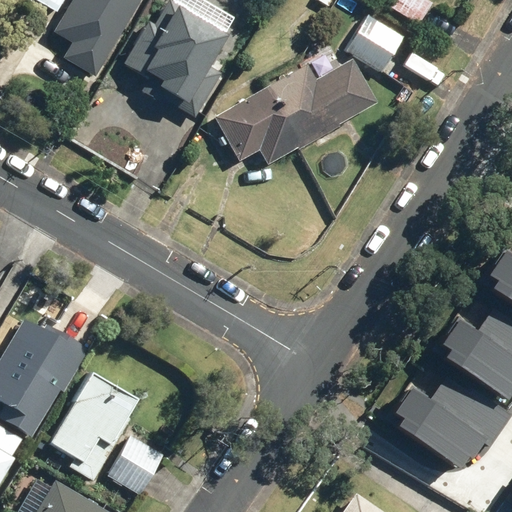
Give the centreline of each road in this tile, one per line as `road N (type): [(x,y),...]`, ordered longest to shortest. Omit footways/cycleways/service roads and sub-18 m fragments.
road 1 (residential): [(312,361),(0,176)]
road 2 (residential): [(511,62),(312,361)]
road 3 (residential): [(312,361),(216,511)]
